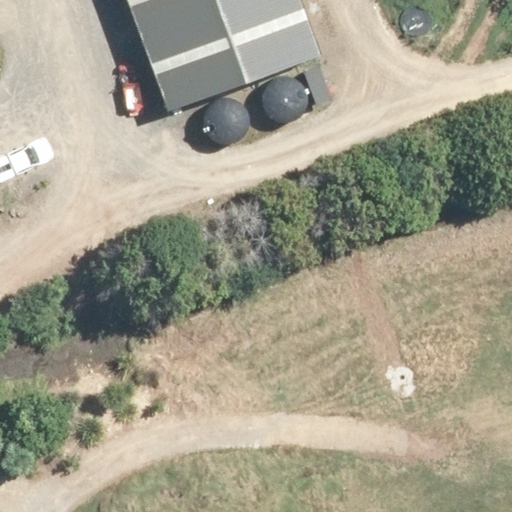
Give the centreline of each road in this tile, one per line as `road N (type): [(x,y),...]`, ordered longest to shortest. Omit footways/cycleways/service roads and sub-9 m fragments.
road 1 (track): [(0,282),(435,121)]
road 2 (track): [(84,254),(19,0)]
road 3 (track): [(369,0),(416,128)]
